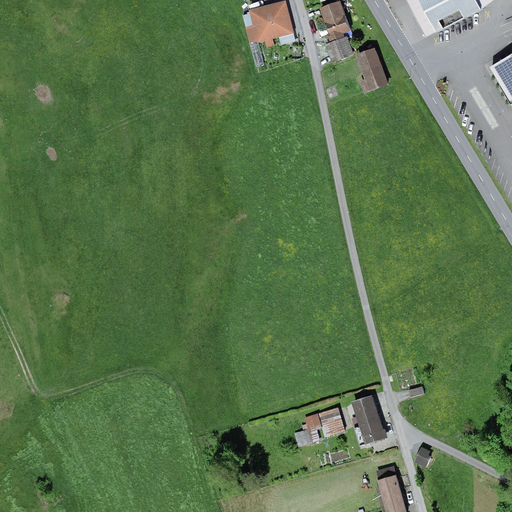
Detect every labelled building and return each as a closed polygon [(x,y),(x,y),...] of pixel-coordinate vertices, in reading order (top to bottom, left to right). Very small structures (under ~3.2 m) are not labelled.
[(268,26),(251,30),(257,53),(295,43),(283,0),(281,0),(263,5),(268,26)] [(346,0),(325,7),(334,36),(355,29),(346,0)] [(439,32),(422,0),(408,0),(428,38),(439,32)] [(422,0),(439,32),(484,9),(478,0),(422,0)] [(496,0),(478,0),(484,9),(496,0)] [(358,55),(352,37),(332,44),(338,62),(358,55)] [(393,84),(381,46),(363,52),(371,78),(364,80),(368,92),(393,84)] [(511,56),(492,68),(511,100),(511,56)] [(392,438),(377,394),(357,401),(372,445),(392,438)] [(342,406),(305,415),(308,428),(297,431),(300,444),(348,432),(342,406)] [(435,451),(426,447),(418,461),(430,467),(436,457),(433,455),(435,451)] [(412,511),(399,465),(379,471),(391,511),(412,511)]
